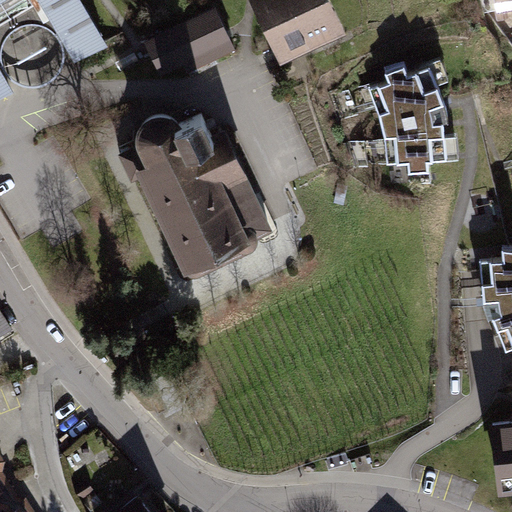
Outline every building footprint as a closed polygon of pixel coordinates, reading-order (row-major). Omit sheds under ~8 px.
[(83,0),(0,0),(0,106),(18,96),(0,65),(0,27),(41,3),(78,66),(111,47),(83,0)] [(351,36),(333,0),(252,0),(284,67),(351,36)] [(240,53),(220,10),(151,41),(170,84),(240,53)] [(441,98),(424,54),(404,63),(398,54),(381,62),(385,70),(365,79),(378,116),(382,154),(403,150),(404,160),(423,158),(422,151),(447,148),(441,98)] [(208,147),(189,108),(138,133),(157,172),(139,181),(192,287),(284,242),(231,135),(208,147)] [(511,239),(499,242),(500,253),(476,255),(480,300),(485,313),(490,310),(503,345),(511,339),(511,239)] [(0,335),(11,329),(0,311),(0,335)] [(511,423),(493,426),(500,499),(511,497),(511,423)] [(150,511),(142,502),(142,503),(136,496),(123,506),(127,511),(150,511)]
